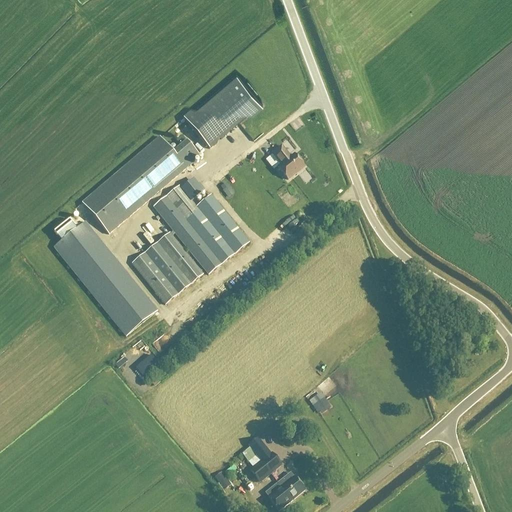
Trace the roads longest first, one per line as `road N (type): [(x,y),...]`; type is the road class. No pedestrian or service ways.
road 1 (unclassified): [(511,341),(482,308),(384,236),(367,210),(289,0)]
road 2 (unclassified): [(332,511),(447,420)]
